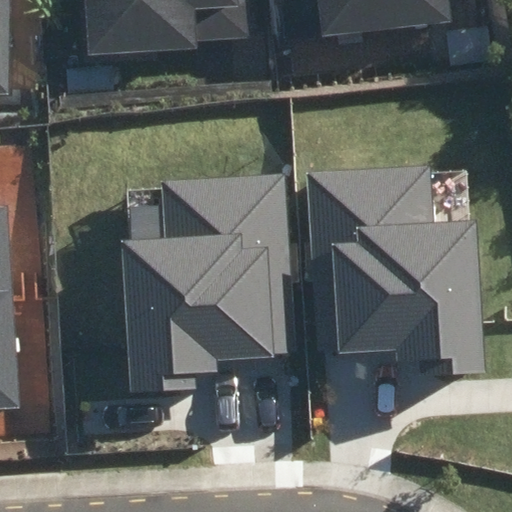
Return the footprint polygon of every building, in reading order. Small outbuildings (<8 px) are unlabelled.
[(0,0),(0,76),(10,77),(12,0),(0,0)] [(81,0),(79,50),(200,55),(200,46),(253,48),(254,0),(81,0)] [(281,0),(286,43),(459,25),(456,0),(281,0)] [(427,168),(308,175),(318,354),(398,350),(400,375),(483,371),(475,221),(430,223),(427,168)] [(164,207),(123,209),(133,390),(218,385),(216,359),(292,355),(283,176),(162,183),(164,207)] [(0,408),(16,408),(6,212),(0,212),(0,408)]
